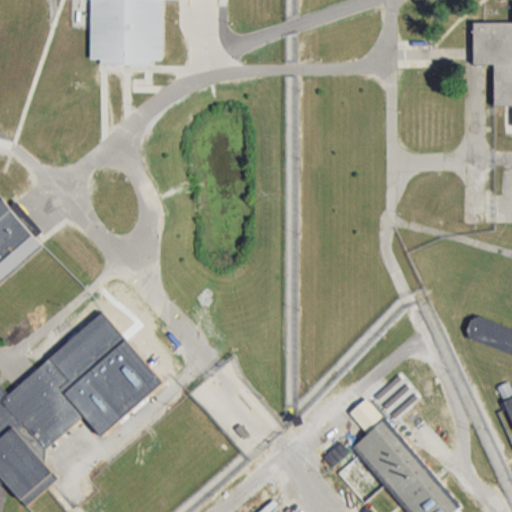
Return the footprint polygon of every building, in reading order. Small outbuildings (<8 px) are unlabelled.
[(161,0),(161,58),(90,56),(91,0),(161,0)] [(511,0),(511,98),(490,98),(492,66),(465,65),(468,15),(511,17),(511,0)] [(0,194),(41,243),(0,278),(0,194)] [(511,394),(506,397),(511,412),(511,325),(479,313),(472,315),(466,327),(470,337),(511,352),(511,394)] [(51,354),(70,376),(62,383),(85,409),(34,453),(54,476),(24,503),(4,480),(0,480),(0,385),(7,393),(51,354)] [(502,397),(511,393),(511,387),(509,380),(498,384),(502,397)] [(368,395),(467,511),(411,511),(354,444),(367,433),(349,411),(368,395)]
